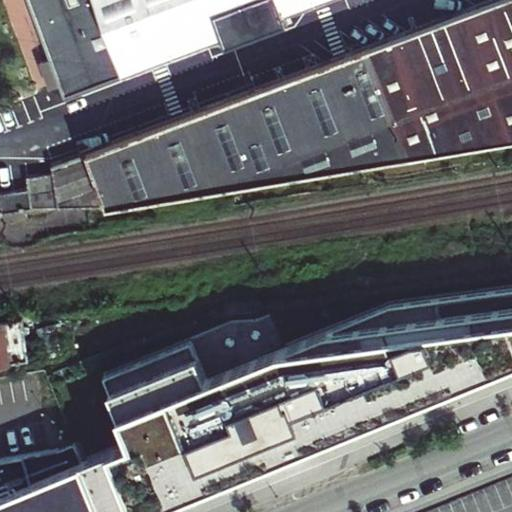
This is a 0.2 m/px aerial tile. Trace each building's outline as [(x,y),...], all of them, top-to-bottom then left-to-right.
[(108,204),(511,138),(511,0),(502,0),(53,167),(54,173),(28,178),(30,189),(1,194),(0,190),(0,211),(35,205),(108,204)] [(31,0),(54,59),(43,63),(53,89),(64,85),(68,96),(225,37),(229,47),(291,24),(288,14),(325,0),(31,0)] [(132,440),(83,460),(104,511),(127,511),(274,453),(435,387),(511,356),(511,286),(391,303),(207,377),(190,339),(107,373),(132,440)] [(0,364),(29,362),(25,322),(0,324),(0,364)] [(38,329),(46,359),(65,354),(57,324),(38,329)] [(61,449),(0,459),(0,511),(104,511),(83,460),(75,442),(61,449)]
